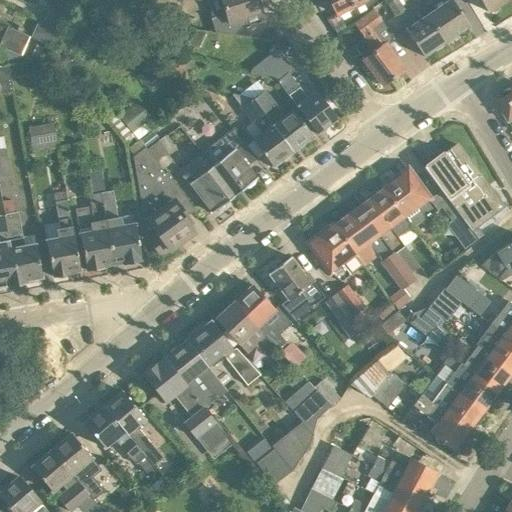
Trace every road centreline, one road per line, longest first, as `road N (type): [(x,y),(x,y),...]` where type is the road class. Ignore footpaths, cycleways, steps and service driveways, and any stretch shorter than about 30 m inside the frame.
road 1 (residential): [(142,325),(389,135)]
road 2 (residential): [(0,441),(142,325)]
road 3 (residential): [(389,135),(293,0)]
road 4 (residential): [(0,326),(79,306),(121,310),(142,325)]
